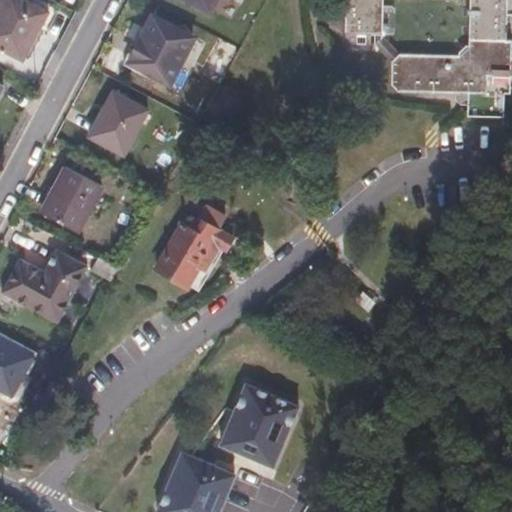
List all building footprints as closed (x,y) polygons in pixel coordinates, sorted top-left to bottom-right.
[(47,11),(25,0),(0,0),(0,1),(0,47),(22,59),(47,11)] [(214,0),(194,0),(210,8),(214,0)] [(344,18),(344,35),(354,45),(386,45),(393,62),(393,73),(398,73),(398,84),(430,84),(430,91),(466,91),(465,115),(503,115),(503,92),(510,92),(510,40),(502,40),(502,25),(511,24),(511,0),(344,0),(345,2),(337,9),(344,18)] [(191,37),(153,18),(131,60),(169,80),(191,37)] [(145,109),(114,92),(92,134),(124,151),(145,109)] [(99,183),(67,166),(43,211),(76,228),(99,183)] [(187,285),(188,282),(212,241),(224,247),(227,249),(234,235),(220,227),(227,215),(209,204),(200,220),(193,217),(189,224),(185,221),(158,268),(187,285)] [(212,241),(188,282),(200,289),(224,247),(212,241)] [(58,319),(86,265),(62,253),(56,264),(48,261),(42,272),(20,260),(4,290),(58,319)] [(112,280),(120,266),(102,257),(94,271),(112,280)] [(0,385),(11,391),(22,370),(30,355),(0,338),(0,385)] [(0,385),(0,398),(9,403),(19,401),(32,375),(22,370),(11,391),(0,385)] [(257,378),(230,439),(285,463),(312,402),(257,378)] [(189,448),(163,509),(169,511),(226,511),(239,485),(244,472),(189,448)]
